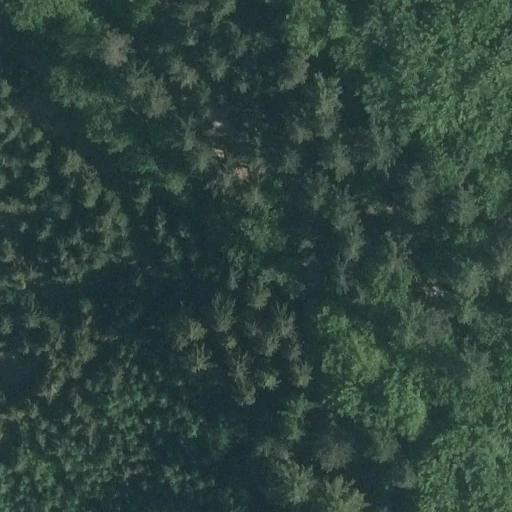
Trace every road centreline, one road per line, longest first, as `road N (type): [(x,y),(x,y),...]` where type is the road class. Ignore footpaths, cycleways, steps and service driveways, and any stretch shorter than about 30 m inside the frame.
road 1 (tertiary): [(511,412),(191,153),(57,0)]
road 2 (track): [(364,299),(511,153)]
